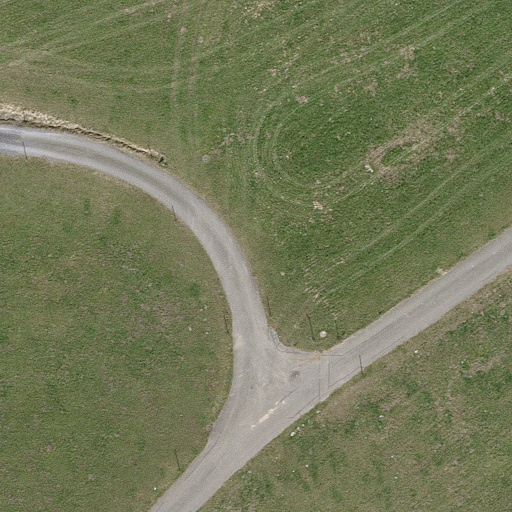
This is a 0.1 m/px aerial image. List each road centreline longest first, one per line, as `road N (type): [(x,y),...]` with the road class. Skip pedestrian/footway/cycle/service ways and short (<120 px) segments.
road 1 (track): [(0,138),(130,169),(204,223),(242,291),(275,414)]
road 2 (residential): [(172,511),(275,414),(511,249)]
